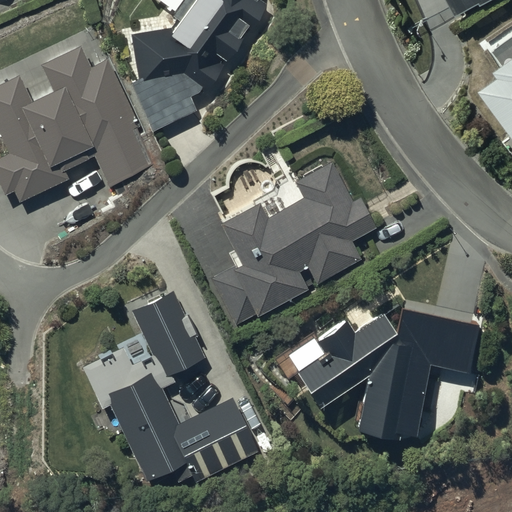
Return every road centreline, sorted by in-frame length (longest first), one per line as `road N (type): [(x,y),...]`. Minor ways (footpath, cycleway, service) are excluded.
road 1 (residential): [(41,286),(112,248),(306,68),(362,35)]
road 2 (residential): [(362,35),(406,129),(511,231)]
